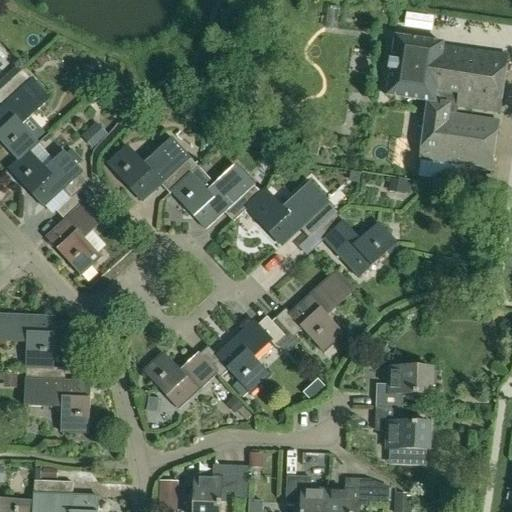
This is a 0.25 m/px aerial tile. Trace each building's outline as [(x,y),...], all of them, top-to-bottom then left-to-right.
[(451,47),(470,47),(470,35),(451,34),(451,47)] [(395,38),(386,98),(427,104),(418,162),(491,172),(498,123),(456,117),(457,108),(499,115),(507,58),(443,48),(443,45),(395,38)] [(43,55),(36,62),(42,68),(46,64),(47,59),(43,55)] [(0,142),(19,164),(30,154),(40,145),(37,143),(46,134),(30,117),(49,100),(23,72),(0,93),(0,105),(3,109),(0,111),(0,142)] [(85,135),(95,147),(107,136),(96,124),(85,135)] [(320,132),(305,129),(301,154),(316,157),(320,132)] [(191,177),(192,177),(199,170),(172,140),(145,166),(128,148),(108,166),(143,204),(160,188),(169,197),(172,194),(191,177)] [(63,192),(71,201),(86,188),(91,183),(65,155),(46,172),(30,154),(19,164),(10,172),(44,209),(63,192)] [(208,194),(192,177),(191,177),(172,194),(206,231),(224,214),(233,223),(247,211),(246,210),(261,197),(261,196),(235,169),(208,194)] [(352,174),(350,182),(359,184),(360,176),(352,174)] [(394,182),(392,191),(409,195),(412,186),(394,182)] [(335,214),(335,215),(337,213),(310,185),(283,210),(266,192),(261,196),(261,197),(246,210),(247,211),(281,247),(299,231),(307,240),(335,214)] [(71,201),(56,214),(65,223),(47,240),(82,278),(101,260),(83,240),(102,223),(85,204),(94,196),(86,188),(71,201)] [(360,242),(335,215),(335,214),(307,240),(308,240),(298,249),(306,259),(323,242),(358,280),(396,244),(378,225),(360,242)] [(285,310),(275,320),(294,339),(303,330),(324,353),(344,336),(326,317),(354,292),(336,272),(290,315),(285,310)] [(0,343),(27,344),(26,369),(52,370),(54,319),(0,316),(0,343)] [(230,371),(229,371),(240,382),(250,393),(252,395),(271,378),(253,358),(271,341),(276,347),(285,338),(267,318),(258,326),(255,323),(218,357),(218,358),(230,371)] [(220,381),(229,371),(230,371),(218,358),(218,357),(209,348),(181,374),(163,355),(144,373),(179,411),(215,377),(220,381)] [(64,370),(52,370),(26,369),(24,408),(62,410),(61,434),(87,435),(89,384),(64,383),(64,370)] [(376,388),(375,410),(401,411),(401,396),(430,397),(431,387),(435,388),(435,376),(431,376),(432,371),(390,369),(389,388),(376,388)] [(4,386),(16,386),(17,375),(4,374),(4,386)] [(240,382),(234,388),(244,399),(250,393),(240,382)] [(244,406),(235,398),(228,405),(237,413),(244,406)] [(401,411),(375,410),(374,432),(387,433),(386,451),(429,453),(429,447),(432,447),(433,434),(429,434),(430,427),(400,426),(401,411)] [(249,455),(249,468),(249,467),(264,468),(264,455),(249,455)] [(236,468),(213,468),(213,480),(195,479),(193,511),(219,511),(220,493),(234,494),(234,500),(248,501),(249,467),(249,468),(236,467),(236,468)] [(43,470),(43,480),(58,480),(58,470),(43,470)] [(326,511),(328,492),(309,491),(310,479),(287,478),(286,504),(302,504),(301,511),(326,511)] [(328,492),(326,511),(352,511),(353,506),(368,507),(368,504),(388,504),(389,487),(369,480),(369,482),(344,481),(344,493),(328,492)] [(34,505),(34,511),(98,511),(99,498),(73,497),(73,484),(35,482),(34,504),(34,505)] [(159,482),(158,511),(176,511),(178,483),(159,482)] [(394,511),(411,511),(412,498),(407,497),(407,495),(395,495),(394,511)] [(34,511),(34,505),(34,504),(0,502),(0,511),(34,511)]
